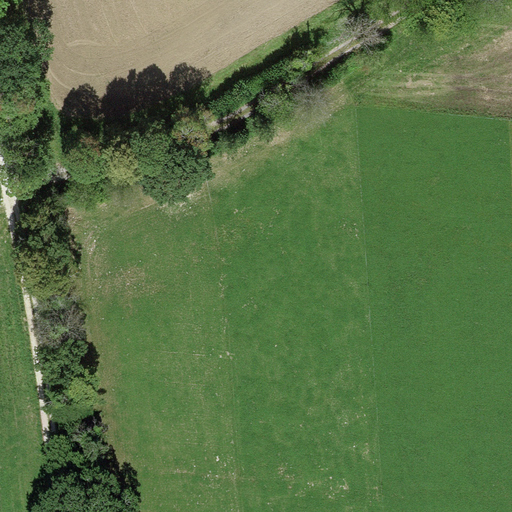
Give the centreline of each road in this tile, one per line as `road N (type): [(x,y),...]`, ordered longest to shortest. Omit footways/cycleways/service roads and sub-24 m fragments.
road 1 (track): [(16,170),(113,164),(241,113),(428,0)]
road 2 (track): [(63,511),(52,384),(0,89)]
